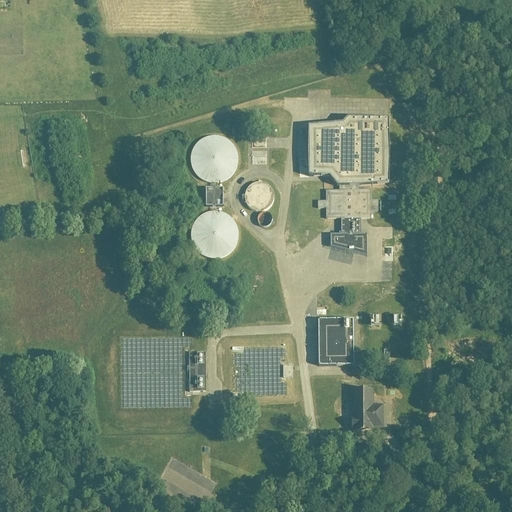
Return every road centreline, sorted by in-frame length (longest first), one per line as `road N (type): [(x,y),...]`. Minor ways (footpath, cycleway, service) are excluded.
road 1 (track): [(431,417),(423,271),(442,140),(451,124),(511,95)]
road 2 (unknown): [(294,125),(352,114),(391,117),(397,179),(384,201)]
road 3 (unclassified): [(313,444),(379,437),(393,444),(397,468),(359,511)]
road 4 (unknown): [(299,327),(284,278),(367,268)]
